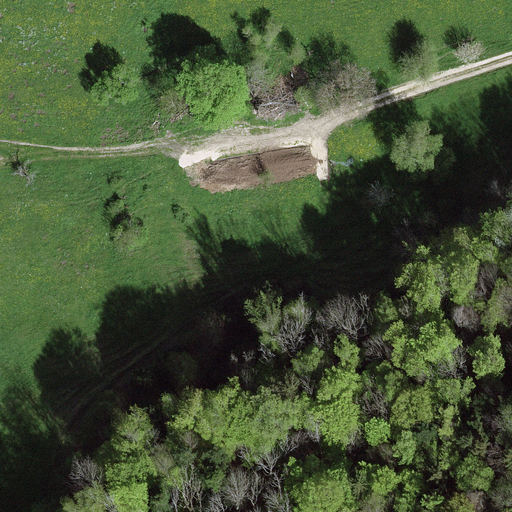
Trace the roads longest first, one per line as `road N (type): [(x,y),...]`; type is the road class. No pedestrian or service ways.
road 1 (track): [(0,159),(221,150),(301,130)]
road 2 (track): [(511,61),(301,130)]
